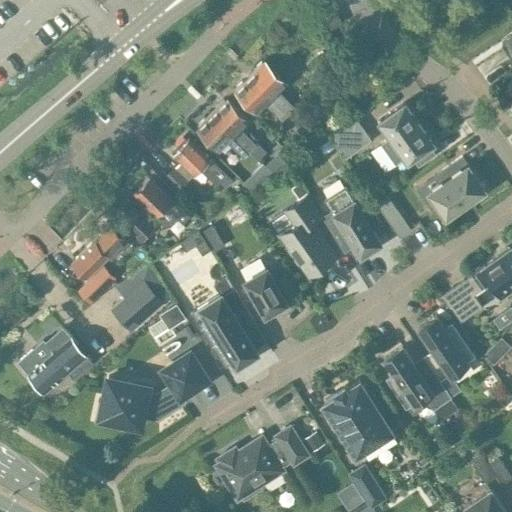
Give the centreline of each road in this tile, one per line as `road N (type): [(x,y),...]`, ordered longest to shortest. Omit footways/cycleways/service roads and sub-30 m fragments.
road 1 (residential): [(196,424),(337,338),(370,301),(511,206)]
road 2 (residential): [(0,224),(11,235),(216,33)]
road 3 (residential): [(511,171),(453,91),(366,21),(354,0)]
road 4 (tertiary): [(0,152),(178,0)]
